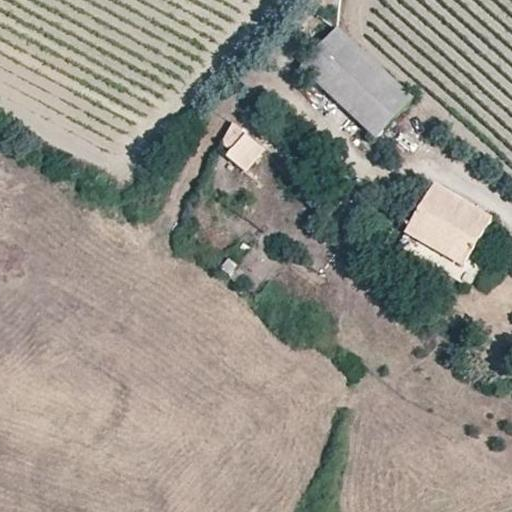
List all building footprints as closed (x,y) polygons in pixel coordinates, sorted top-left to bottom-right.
[(415,101),(338,29),(301,69),(378,141),(415,101)] [(231,152),(245,135),(232,124),(222,145),(231,152)] [(231,152),(226,158),(246,174),(265,152),(245,135),(231,152)] [(492,220),(435,187),(407,234),(463,269),(492,220)] [(227,260),(219,271),(238,284),(245,274),(227,260)]
